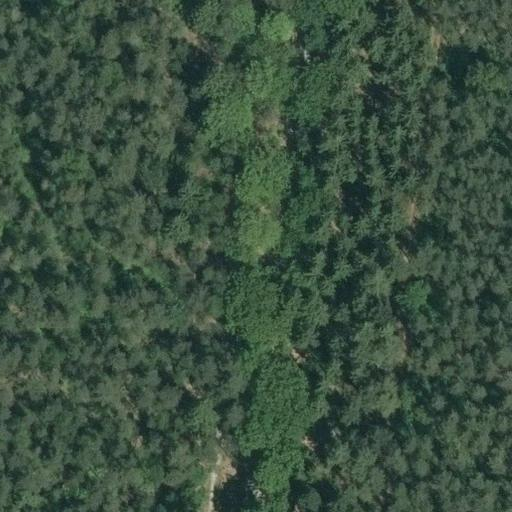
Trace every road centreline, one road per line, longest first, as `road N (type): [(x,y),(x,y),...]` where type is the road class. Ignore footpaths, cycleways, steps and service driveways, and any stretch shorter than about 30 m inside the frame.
road 1 (unknown): [(269,0),(214,511)]
road 2 (track): [(261,511),(310,0)]
